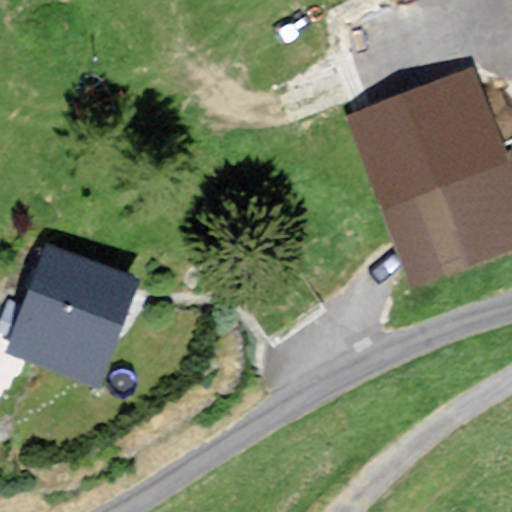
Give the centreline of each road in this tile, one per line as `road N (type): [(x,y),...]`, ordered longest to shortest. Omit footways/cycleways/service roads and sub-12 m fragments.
road 1 (unclassified): [(511,306),(373,359),(118,511)]
road 2 (unclassified): [(511,379),(409,444),(343,511)]
